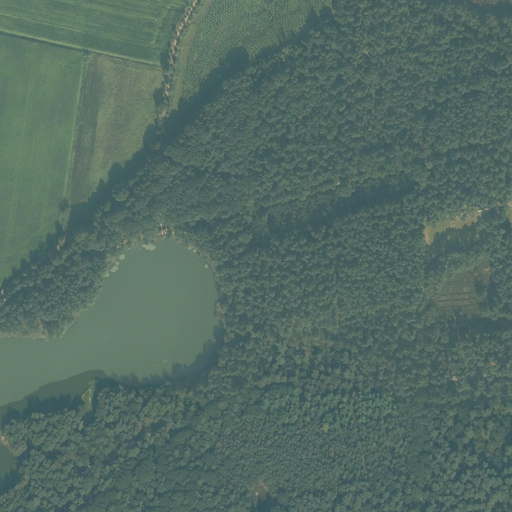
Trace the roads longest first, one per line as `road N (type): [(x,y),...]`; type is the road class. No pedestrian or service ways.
road 1 (track): [(421,511),(424,163)]
road 2 (track): [(195,0),(169,71),(160,217)]
road 3 (track): [(341,387),(339,184)]
road 4 (track): [(249,196),(255,384)]
road 5 (track): [(160,217),(69,239),(0,293)]
road 6 (track): [(511,131),(340,174)]
road 7 (track): [(335,0),(340,174)]
road 8 (track): [(511,374),(341,387)]
